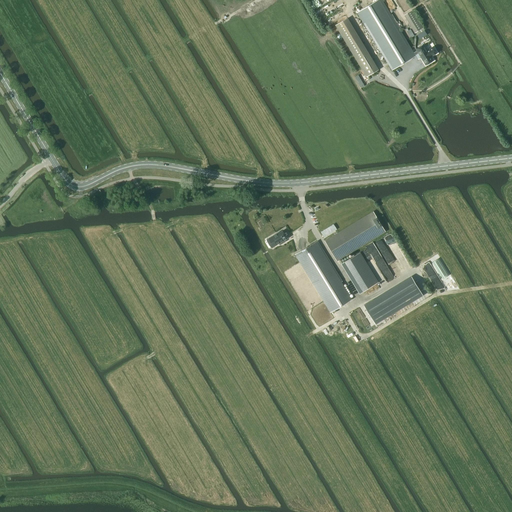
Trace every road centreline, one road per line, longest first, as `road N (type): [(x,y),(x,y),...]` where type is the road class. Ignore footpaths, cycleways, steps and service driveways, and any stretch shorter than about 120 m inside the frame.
road 1 (secondary): [(52,160),(81,187),(143,165),(279,185),(511,159)]
road 2 (track): [(175,0),(268,152),(279,185)]
road 3 (track): [(202,511),(135,484),(0,490)]
